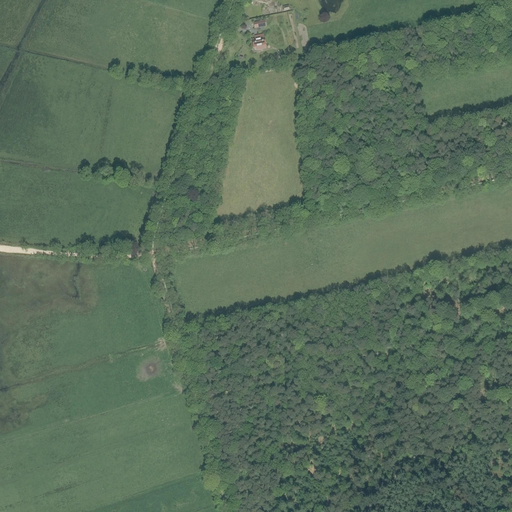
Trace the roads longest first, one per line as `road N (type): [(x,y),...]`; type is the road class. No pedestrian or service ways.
road 1 (track): [(155,254),(511,172)]
road 2 (track): [(228,511),(155,254)]
road 3 (track): [(155,254),(236,0)]
road 4 (track): [(155,254),(0,249)]
